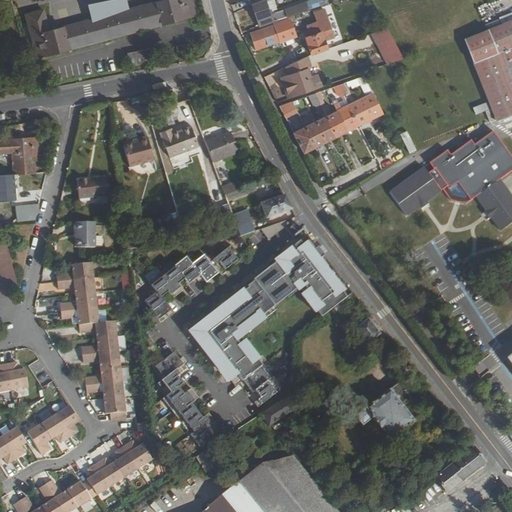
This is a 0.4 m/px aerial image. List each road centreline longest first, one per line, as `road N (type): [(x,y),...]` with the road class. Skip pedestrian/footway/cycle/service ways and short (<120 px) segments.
road 1 (tertiary): [(511,472),(311,214),(234,63)]
road 2 (residential): [(25,327),(72,95)]
road 3 (tertiary): [(234,63),(72,95)]
road 4 (residential): [(25,327),(44,342),(102,434)]
